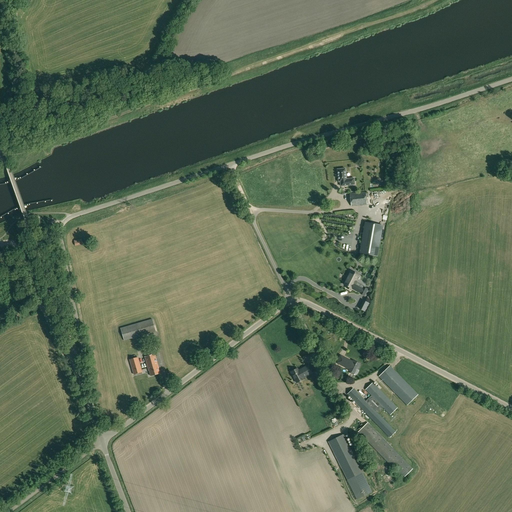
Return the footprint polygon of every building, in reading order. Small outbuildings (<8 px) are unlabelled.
[(345,169),(337,169),(339,182),(345,181),(345,186),(355,185),(354,178),(351,179),(351,180),(347,181),(345,169)] [(351,206),(367,204),(365,193),(350,194),(351,206)] [(383,225),(365,222),(360,253),(377,256),(383,225)] [(362,293),(365,295),(369,289),(365,287),(364,288),(357,284),(358,283),(356,282),(360,274),(352,271),(345,284),(349,286),(348,287),(352,289),(353,288),(355,288),(355,289),(358,291),(358,290),(362,292),(362,293)] [(354,299),(352,304),(365,310),(368,304),(354,299)] [(124,340),(156,331),(152,319),(121,328),(124,340)] [(158,368),(158,367),(154,354),(145,356),(149,370),(151,376),(160,373),(158,368)] [(341,356),(337,363),(349,369),(348,370),(356,374),(358,370),(357,370),(360,364),(353,360),(352,363),(350,362),(351,361),(341,356)] [(130,359),(134,374),(142,372),(138,357),(130,359)] [(292,371),(291,372),(291,373),(292,373),(295,377),(298,378),(299,381),(303,379),(302,377),(310,373),(306,366),(298,370),(297,368),(296,369),(295,368),(294,368),(293,369),(292,370),(292,371)] [(454,431),(390,366),(379,376),(407,405),(406,406),(407,408),(401,414),(440,454),(454,440),(450,436),(454,431)] [(373,382),(365,390),(371,396),(390,415),(398,408),(373,382)] [(366,401),(354,388),(347,394),(390,438),(396,432),(378,413),(366,401)] [(383,408),(371,396),(366,401),(378,413),(383,408)] [(403,478),(413,469),(368,423),(358,432),(403,478)] [(371,491),(343,435),(329,442),(357,498),(371,491)]
